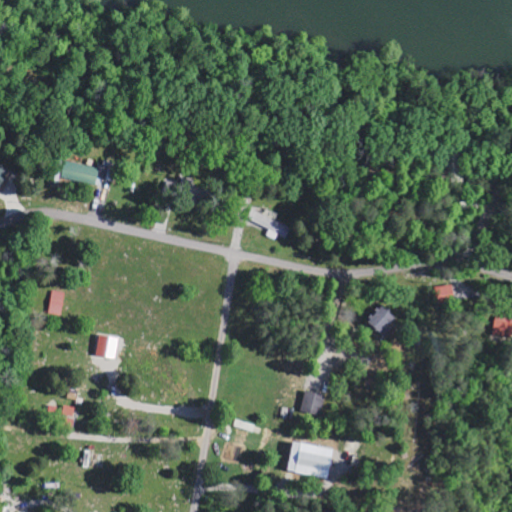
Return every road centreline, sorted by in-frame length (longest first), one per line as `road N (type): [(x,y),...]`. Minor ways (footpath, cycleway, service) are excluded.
road 1 (residential): [(0,226),(40,215),(72,218),(340,274),(451,261),(511,275)]
road 2 (residential): [(193,511),(233,254)]
